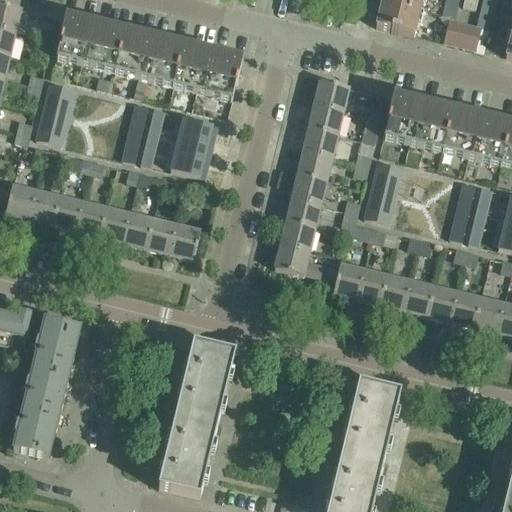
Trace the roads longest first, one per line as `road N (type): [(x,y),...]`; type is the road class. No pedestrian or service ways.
road 1 (residential): [(511,403),(213,330)]
road 2 (residential): [(213,330),(285,33)]
road 3 (residential): [(511,87),(285,33)]
road 4 (residential): [(103,495),(103,304)]
road 5 (residential): [(285,33),(148,0)]
